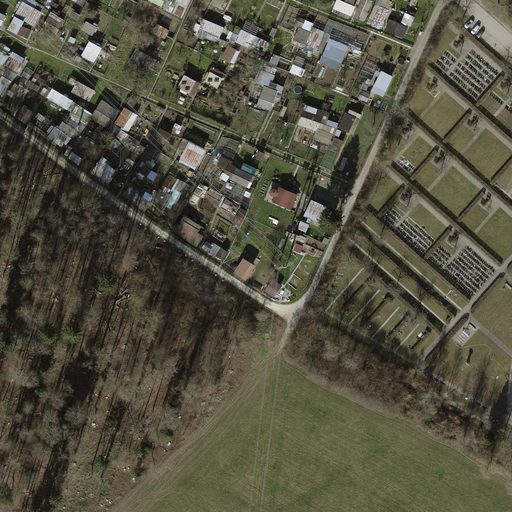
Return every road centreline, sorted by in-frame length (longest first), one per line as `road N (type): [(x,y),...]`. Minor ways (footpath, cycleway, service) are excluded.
road 1 (track): [(447,0),(311,298),(294,315),(142,223),(0,115)]
road 2 (track): [(294,315),(249,390),(119,511)]
